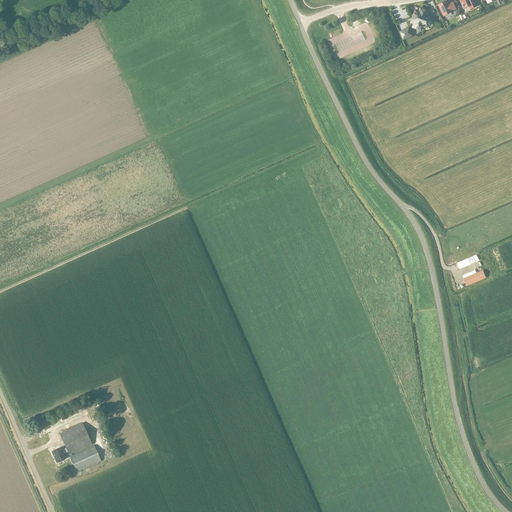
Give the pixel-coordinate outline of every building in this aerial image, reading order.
[(464,9),(469,7),(470,9),(476,6),(473,0),(469,0),(470,0),(469,0),(459,0),(462,5),(462,6),(462,7),(463,7),(464,9)] [(438,5),(443,16),(451,12),(451,11),(456,9),(452,3),(447,5),(446,1),(438,5)] [(415,11),(411,22),(414,24),(413,27),(420,30),(422,31),(423,28),(425,29),(426,26),(427,25),(428,25),(430,26),(434,16),(428,14),(429,12),(427,11),(420,8),(419,12),(415,11)] [(409,27),(403,30),(407,39),(413,36),(409,27)] [(468,258),(464,260),(456,263),(459,269),(470,265),(468,258)] [(467,286),(486,278),(482,270),(463,278),(467,286)] [(65,417),(56,421),(59,427),(68,422),(65,417)] [(54,448),(59,460),(65,458),(63,453),(68,451),(77,472),(101,461),(94,445),(72,455),(71,453),(92,444),(82,423),(59,433),(66,448),(61,450),(60,446),(54,448)]
